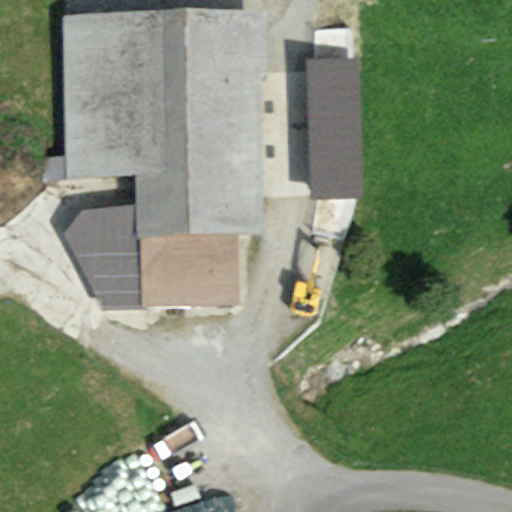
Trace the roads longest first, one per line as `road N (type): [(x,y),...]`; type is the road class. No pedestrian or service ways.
road 1 (track): [(258,0),(288,38),(297,70),(302,213),(236,383),(247,412),(317,511)]
road 2 (unclassified): [(320,511),(347,498),(416,491),(511,509)]
